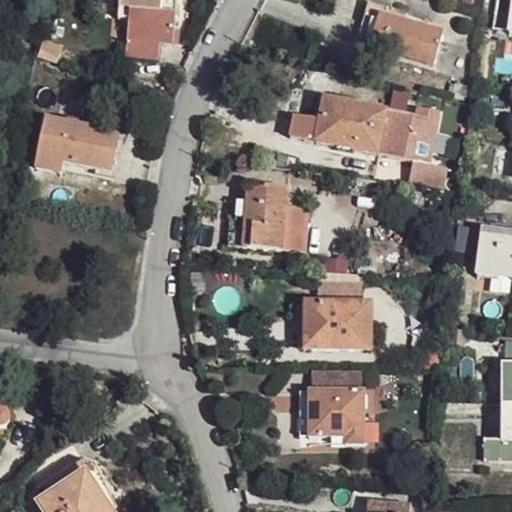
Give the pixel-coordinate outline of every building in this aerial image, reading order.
[(128,20),(125,58),(158,61),(159,46),(172,47),(174,32),(176,0),(119,0),(119,11),(129,12),(128,20)] [(511,33),(511,0),(489,0),(486,30),(510,33),(511,33)] [(358,46),(370,49),(379,17),(384,19),(387,11),(368,6),(358,46)] [(118,19),(128,20),(129,12),(119,11),(118,19)] [(379,17),(370,49),(433,67),(442,35),(384,19),(379,17)] [(57,64),(62,49),(43,43),(38,58),(57,64)] [(290,139),(314,144),(323,100),(314,98),(310,121),(294,118),(290,139)] [(323,100),(314,144),(378,157),(429,167),(439,115),(417,110),(416,119),(387,113),(323,100)] [(80,122),(67,119),(66,125),(79,128),(80,122)] [(479,122),(471,120),(469,132),(477,133),(479,122)] [(46,122),(36,170),(60,174),(62,164),(111,175),(118,136),(79,128),(66,125),(46,122)] [(253,226),(252,250),(306,254),(309,210),(285,208),(287,190),(247,187),(246,204),(237,203),(236,225),(253,226)] [(229,224),(227,248),(252,250),(253,226),(236,225),(229,224)] [(511,236),(483,233),(478,275),(511,279),(511,236)] [(311,323),(311,352),(370,353),(371,305),(305,305),(305,323),(311,323)] [(300,324),(299,351),(311,352),(311,323),(305,323),(300,324)] [(511,348),(504,349),(504,441),(484,441),(484,463),(511,463),(511,348)] [(299,438),(309,438),(309,393),(299,393),(299,438)] [(309,438),(309,439),(332,439),(346,439),(346,447),(364,447),(364,393),(309,393),(309,438)] [(0,431),(3,432),(7,429),(10,426),(11,421),(9,415),(7,414),(2,412),(0,412),(0,431)] [(36,492),(38,494),(86,462),(83,461),(36,492)] [(37,505),(41,511),(110,511),(85,473),(95,467),(94,465),(86,462),(38,494),(43,501),(37,505)] [(85,473),(110,511),(112,511),(116,510),(95,467),(85,473)] [(409,511),(410,508),(367,503),(366,511),(409,511)]
